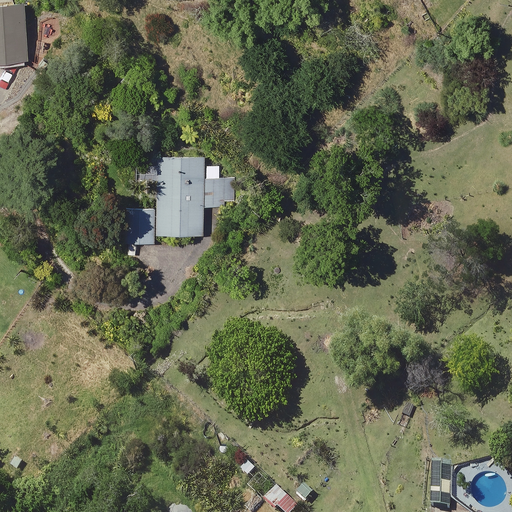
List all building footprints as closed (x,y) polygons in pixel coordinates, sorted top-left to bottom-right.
[(0,63),(27,62),(24,1),(0,2),(0,63)] [(15,74),(0,71),(0,95),(12,97),(15,74)] [(206,156),(159,155),(156,235),(203,236),(206,156)] [(124,242),(155,243),(156,207),(125,207),(124,242)] [(453,465),(434,465),(432,508),(451,509),(453,465)] [(295,511),(301,505),(275,486),(264,500),(280,511),(295,511)]
